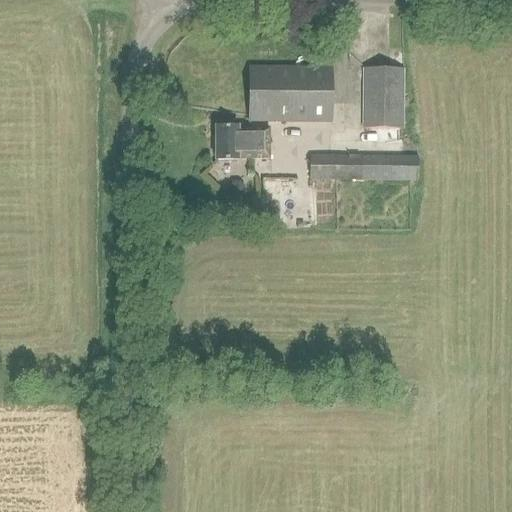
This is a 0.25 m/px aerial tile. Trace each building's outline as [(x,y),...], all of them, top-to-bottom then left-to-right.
[(247,68),(247,123),(331,123),(331,53),(309,53),(309,68),(247,68)] [(403,130),(403,70),(362,69),(361,129),(403,130)] [(239,160),(269,159),(268,129),(239,129),(238,127),(215,127),(215,161),(239,161),(239,160)] [(417,157),(309,156),(309,181),(417,182),(417,157)] [(239,199),(244,194),(244,187),(239,183),(232,183),(227,187),(227,194),(233,199),(239,199)]
